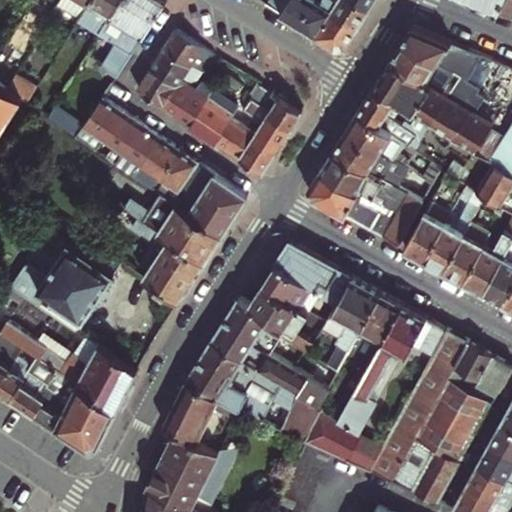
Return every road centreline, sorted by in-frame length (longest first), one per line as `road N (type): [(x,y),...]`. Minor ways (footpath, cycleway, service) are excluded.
road 1 (tertiary): [(278,197),(174,359),(133,438),(110,511)]
road 2 (residential): [(278,197),(511,337)]
road 3 (residential): [(216,0),(354,81)]
road 4 (tertiary): [(354,81),(278,197)]
